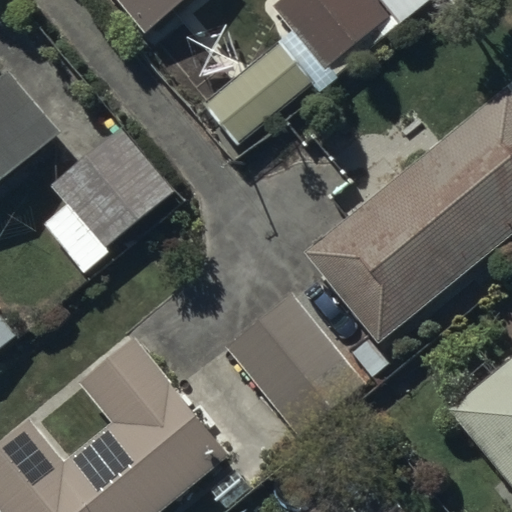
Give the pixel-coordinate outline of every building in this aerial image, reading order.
[(115,0),(146,37),(190,0),(115,0)] [(398,29),(373,0),(285,0),(273,10),(292,32),(203,108),(239,150),(313,87),(320,95),(398,29)] [(373,0),(398,29),(432,0),(373,0)] [(0,189),(61,138),(9,76),(0,83),(0,189)] [(350,220),(307,255),(374,339),(354,355),(372,378),(390,363),(379,349),(511,238),(511,95),(509,92),(444,145),(402,95),(326,159),(352,189),(335,204),(350,220)] [(175,194),(123,130),(52,189),(68,208),(45,227),(85,276),(110,255),(107,250),(175,194)] [(227,352),(299,440),(368,385),(295,296),(227,352)] [(0,352),(17,338),(0,317),(0,352)] [(0,450),(0,510),(1,511),(167,511),(230,462),(135,343),(80,387),(112,427),(65,465),(32,424),(0,450)] [(511,360),(449,412),(511,489),(511,360)] [(343,511),(332,498),(314,511),(405,511),(401,506),(394,511),(343,511)]
